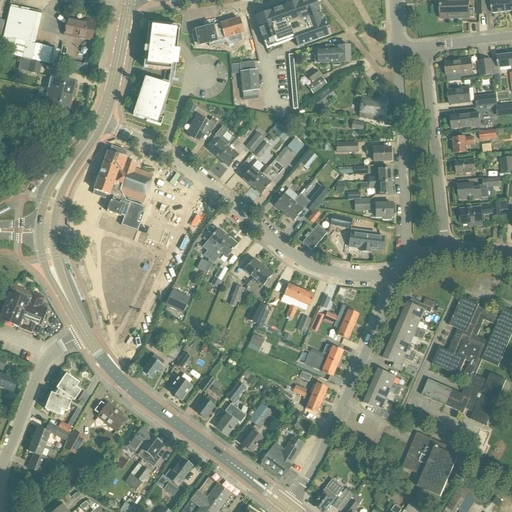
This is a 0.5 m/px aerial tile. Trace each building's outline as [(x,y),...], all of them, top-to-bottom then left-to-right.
[(257,17),(255,17),(266,49),(268,49),(274,47),(295,39),(298,47),(327,37),(324,29),(323,24),(322,22),(318,13),(319,13),(316,5),(314,0),(306,0),(299,3),(299,2),(291,5),(285,7),(284,7),(284,8),(271,13),(270,12),(263,15),(257,17)] [(469,0),(459,0),(440,1),(441,19),(470,18),(469,0)] [(479,15),(486,15),(485,0),(477,0),(478,6),(479,6),(479,15)] [(499,0),(500,1),(491,2),(492,14),(506,13),(505,1),(504,0),(499,0)] [(0,53),(42,63),(42,62),(47,63),(50,49),(45,48),(45,47),(34,45),(41,15),(37,14),(10,8),(3,38),(0,49),(0,53)] [(85,23),(67,19),(64,36),(72,38),(72,37),(91,41),(96,21),(86,19),(85,23)] [(221,24),(224,35),(225,39),(227,44),(241,40),(240,34),(243,34),(239,19),(221,24)] [(176,52),(179,27),(149,23),(146,49),(154,50),(154,54),(146,53),(145,53),(143,68),(142,78),(145,79),(133,116),(146,120),(146,122),(160,126),(162,119),(157,118),(168,84),(170,71),(174,71),(175,71),(177,52),(176,52)] [(220,36),(224,35),(221,24),(213,27),(213,26),(195,31),(197,38),(193,39),(195,47),(209,44),(210,47),(217,45),(222,44),(220,36)] [(317,49),(314,49),(314,64),(318,64),(332,63),(332,66),(339,66),(339,63),(349,63),(349,47),(338,47),(338,48),(333,48),(333,47),(332,46),(327,46),(326,47),(326,48),(317,49)] [(274,54),(260,58),(262,66),(276,62),(274,54)] [(288,55),(293,110),(298,109),(293,55),(288,55)] [(498,69),(511,67),(511,65),(511,55),(497,57),(498,62),(492,62),(494,76),(499,76),(498,69)] [(460,60),(460,62),(446,63),(447,76),(462,75),(462,77),(473,75),(471,59),(460,60)] [(41,64),(29,61),(27,72),(39,75),(41,64)] [(87,74),(89,68),(57,61),(56,66),(87,74)] [(491,61),(479,62),(481,78),(493,76),(491,61)] [(258,69),(240,71),(242,91),(260,89),(258,69)] [(316,69),(307,76),(312,83),(308,86),(314,94),(328,84),(316,69)] [(51,77),(47,92),(71,97),(75,83),(51,77)] [(329,88),(313,100),(320,109),(336,97),(329,88)] [(469,90),(469,89),(448,91),(450,105),(471,103),(470,102),(474,101),(473,90),(469,90)] [(71,97),(47,92),(44,107),(68,112),(71,97)] [(496,96),(474,98),(475,107),(496,105),(496,96)] [(361,97),(359,118),(385,121),(387,100),(361,97)] [(17,114),(30,116),(32,105),(20,102),(17,114)] [(193,114),(197,107),(192,104),(188,111),(193,114)] [(511,104),(498,106),(499,117),(511,115),(511,104)] [(213,113),(213,114),(220,118),(223,111),(216,108),(215,109),(213,113)] [(238,109),(229,121),(233,124),(243,113),(238,109)] [(488,113),(490,124),(498,122),(496,112),(488,113)] [(469,128),(475,127),(480,126),(479,114),(467,115),(467,114),(459,115),(459,116),(451,117),(452,130),(469,128)] [(197,116),(187,133),(191,135),(189,137),(199,143),(205,130),(210,133),(208,138),(217,122),(211,119),(209,123),(197,116)] [(349,127),(352,128),(352,129),(362,131),(364,124),(350,122),(349,127)] [(289,134),(281,127),(276,133),(275,133),(284,140),(289,134)] [(480,132),(480,141),(497,139),(496,131),(480,132)] [(258,133),(246,147),(253,153),(264,139),(258,133)] [(465,138),(453,139),(455,154),(467,153),(466,146),(474,145),(473,138),(465,138)] [(219,160),(229,148),(219,140),(210,152),(219,160)] [(286,149),(295,157),(303,148),(294,140),(286,149)] [(260,147),(254,154),(259,159),(265,151),(269,146),(265,142),(260,147)] [(335,144),(335,155),(357,154),(357,144),(335,144)] [(239,156),(229,148),(219,160),(229,168),(239,156)] [(390,149),(373,149),(366,150),(366,155),(373,154),(373,162),(391,162),(390,149)] [(299,165),(306,171),(317,158),(310,153),(299,165)] [(99,177),(94,190),(107,195),(109,196),(110,195),(113,196),(111,202),(111,201),(107,212),(121,217),(126,205),(124,204),(126,199),(124,198),(124,195),(144,202),(153,176),(135,169),(137,165),(126,161),(126,160),(108,154),(107,154),(99,177)] [(511,155),(500,158),(502,172),(511,170),(511,155)] [(474,161),(456,163),(457,175),(475,173),(474,161)] [(251,187),(261,175),(252,167),(242,179),(251,187)] [(353,168),(353,176),(367,176),(367,168),(353,168)] [(369,178),(369,183),(391,183),(391,170),(379,170),(379,178),(369,178)] [(261,175),(251,187),(261,195),(271,183),(261,175)] [(487,192),(486,188),(501,187),(500,178),(483,180),(483,186),(473,187),(473,185),(458,186),(459,198),(461,198),(461,200),(467,200),(467,197),(474,197),(474,199),(482,199),(482,201),(489,200),(488,192),(487,192)] [(335,192),(342,193),(344,185),(337,183),(335,192)] [(391,183),(369,183),(369,189),(375,189),(375,196),(392,196),(391,183)] [(310,201),(305,207),(311,213),(327,193),(321,188),(319,190),(310,201)] [(284,214),(294,202),(284,194),(274,206),(284,214)] [(294,202),(284,214),(293,222),(303,210),(294,202)] [(336,212),(336,202),(324,202),(324,212),(336,212)] [(484,220),(484,216),(493,215),(494,216),(501,215),(499,202),(492,203),(493,207),(461,210),(462,225),(475,223),(475,225),(482,224),(482,220),(484,220)] [(376,218),(383,217),(383,220),(391,220),(391,217),(392,217),(392,204),(376,205),(376,218)] [(316,212),(308,220),(312,224),(320,215),(316,212)] [(329,226),(349,231),(351,220),(331,216),(329,226)] [(171,233),(165,230),(152,226),(147,239),(160,244),(166,246),(171,233)] [(217,249),(227,237),(218,229),(208,241),(217,249)] [(384,237),(367,235),(360,234),(359,248),(365,248),(365,249),(382,251),(384,237)] [(217,249),(215,252),(211,257),(214,259),(218,254),(220,252),(227,257),(237,245),(227,237),(217,249)] [(202,238),(196,244),(200,248),(206,242),(202,238)] [(189,257),(195,261),(201,252),(195,249),(189,257)] [(253,279),(263,267),(253,259),(243,271),(253,279)] [(218,289),(222,282),(228,269),(221,265),(215,277),(211,285),(218,289)] [(263,267),(253,279),(262,287),(272,275),(263,267)] [(296,301),(301,290),(288,284),(283,295),(296,301)] [(245,289),(242,288),(236,286),(229,305),(235,307),(237,301),(240,303),(245,289)] [(0,318),(0,320),(19,328),(30,332),(34,323),(41,326),(43,320),(46,320),(48,316),(46,314),(47,309),(41,307),(44,298),(31,293),(31,294),(13,287),(10,295),(9,294),(8,298),(2,296),(0,302),(0,307),(4,309),(0,318)] [(173,290),(166,304),(183,313),(190,298),(173,290)] [(301,290),(296,301),(309,306),(314,295),(301,290)] [(319,307),(325,309),(326,309),(330,298),(324,295),(319,307)] [(511,311),(503,308),(504,309),(500,317),(478,307),(479,305),(461,297),(461,298),(462,298),(450,325),(449,325),(449,326),(457,329),(448,352),(440,348),(439,347),(432,365),(433,364),(458,375),(458,376),(458,377),(466,359),(465,358),(465,359),(457,356),(463,342),(481,350),(474,364),(470,362),(464,376),(469,378),(465,387),(462,386),(460,390),(464,392),(462,395),(452,390),(428,380),(422,396),(445,407),(446,406),(462,413),(461,414),(463,414),(465,409),(474,413),(471,420),(487,427),(488,425),(487,425),(494,409),(495,409),(490,406),(494,397),(499,399),(500,398),(499,397),(506,381),(507,382),(507,381),(491,374),(487,381),(475,376),(482,360),(499,368),(499,367),(498,367),(511,334),(511,311)] [(405,309),(403,314),(420,321),(425,311),(430,313),(432,309),(412,300),(409,303),(408,302),(407,304),(405,306),(405,309)] [(255,301),(246,321),(256,325),(264,305),(263,304),(257,302),(255,301)] [(290,305),(288,310),(294,313),(297,308),(290,305)] [(262,330),(271,308),(267,306),(257,328),(262,330)] [(294,313),(288,310),(285,316),(292,319),(294,313)] [(348,310),(342,323),(353,328),(359,315),(348,310)] [(52,318),(55,321),(47,326),(50,331),(64,323),(58,314),(52,318)] [(399,323),(398,325),(415,332),(420,321),(403,314),(401,318),(398,320),(399,323)] [(303,316),(297,330),(305,333),(311,320),(303,316)] [(353,328),(342,323),(337,336),(348,341),(353,328)] [(270,324),(268,328),(282,334),(284,329),(270,324)] [(395,331),(393,336),(411,344),(415,332),(398,325),(397,326),(395,328),(395,331)] [(253,334),(249,343),(260,348),(264,339),(253,334)] [(389,346),(388,347),(406,355),(411,344),(393,336),(391,341),(389,343),(389,346)] [(182,351),(184,352),(175,366),(181,371),(192,357),(194,358),(197,354),(186,346),(182,351)] [(168,357),(173,351),(168,347),(163,353),(168,357)] [(326,360),(338,364),(343,352),(332,347),(326,360)] [(386,353),(383,359),(401,366),(406,355),(388,347),(388,348),(386,350),(386,353)] [(174,349),(173,351),(168,357),(173,360),(179,352),(174,349)] [(311,349),(310,353),(321,358),(322,354),(317,352),(311,349)] [(152,358),(151,358),(141,371),(143,372),(143,374),(145,376),(147,376),(152,379),(157,371),(159,372),(163,367),(161,366),(164,362),(154,355),(152,358)] [(338,364),(326,360),(321,373),(332,377),(338,364)] [(374,380),(374,381),(391,389),(396,377),(379,370),(376,375),(374,377),(374,380)] [(0,387),(12,393),(17,381),(0,374),(0,375),(0,387)] [(55,392),(71,401),(71,400),(74,401),(80,392),(75,389),(78,384),(66,375),(60,383),(62,385),(59,389),(57,388),(56,389),(57,389),(55,392)] [(178,377),(168,391),(175,396),(174,397),(178,401),(179,399),(181,401),(191,386),(188,384),(191,380),(184,375),(181,379),(178,377)] [(251,376),(247,380),(246,382),(252,387),(258,380),(251,375),(251,376)] [(208,376),(199,389),(206,394),(216,382),(208,376)] [(371,388),(369,392),(386,400),(391,389),(374,381),(373,382),(371,384),(371,388)] [(238,382),(226,399),(233,404),(246,388),(238,382)] [(316,384),(311,396),(322,401),(327,388),(316,384)] [(295,386),(294,389),(305,394),(307,391),(301,389),(295,386)] [(275,392),(288,403),(292,397),(279,387),(275,392)] [(294,389),(293,393),(298,395),(304,397),(305,394),(294,389)] [(71,401),(55,392),(53,395),(51,394),(50,396),(53,397),(51,401),(48,400),(45,410),(59,415),(61,410),(67,413),(71,402),(71,401)] [(382,411),(386,400),(369,392),(367,397),(365,399),(365,402),(364,403),(382,411)] [(206,400),(204,399),(195,411),(205,419),(214,407),(213,406),(216,401),(209,396),(206,400)] [(316,414),(322,401),(311,396),(305,409),(316,414)] [(94,411),(100,415),(98,418),(116,432),(125,420),(118,415),(120,413),(108,404),(106,406),(101,402),(94,411)] [(225,412),(227,414),(226,415),(216,428),(227,436),(237,423),(231,419),(232,417),(240,423),(245,417),(230,405),(225,412)] [(262,405),(250,421),(254,424),(259,428),(260,428),(272,412),(262,405)] [(67,426),(71,428),(81,410),(77,408),(67,426)] [(309,421),(301,416),(298,421),(306,427),(309,421)] [(58,428),(68,434),(71,428),(67,426),(61,422),(58,428)] [(33,440),(46,445),(50,433),(37,428),(33,440)] [(68,434),(58,428),(54,435),(65,442),(69,435),(68,434)] [(142,429),(136,436),(134,435),(126,447),(154,468),(159,460),(156,457),(164,446),(142,429)] [(249,450),(252,452),(262,438),(253,432),(250,430),(249,430),(250,431),(244,438),(244,437),(243,439),(245,441),(242,445),(245,447),(244,449),(248,452),(249,450)] [(75,456),(86,437),(74,431),(64,449),(75,456)] [(109,442),(112,437),(106,432),(102,437),(105,439),(104,441),(107,443),(108,442),(109,442)] [(419,435),(410,455),(408,454),(402,468),(422,476),(418,487),(441,497),(458,457),(449,453),(451,448),(417,433),(417,434),(419,435)] [(274,445),(261,462),(266,465),(282,478),(289,469),(291,467),(291,466),(303,444),(292,438),(284,451),(277,445),(274,445)] [(49,460),(41,457),(46,445),(33,440),(28,452),(33,454),(28,469),(44,475),(49,460)] [(164,477),(167,479),(177,487),(192,467),(182,459),(173,471),(170,469),(164,477)] [(142,483),(150,472),(143,467),(135,477),(142,483)] [(217,511),(230,495),(207,478),(190,501),(182,511),(217,511)] [(333,481),(327,488),(326,488),(323,492),(322,493),(321,491),(316,497),(318,498),(313,504),(314,506),(320,511),(326,511),(335,501),(338,497),(337,497),(343,489),(333,481)] [(166,483),(162,488),(172,495),(176,490),(166,483)] [(332,507),(338,511),(341,511),(354,496),(346,489),(332,507)] [(78,492),(72,497),(75,500),(81,496),(78,492)] [(475,493),(472,497),(477,502),(481,497),(475,493)] [(466,501),(456,494),(443,511),(455,511),(457,510),(459,511),(466,501)] [(430,511),(414,499),(405,511),(406,511),(430,511)] [(495,499),(486,511),(495,511),(502,503),(495,499)] [(354,511),(359,505),(353,500),(350,504),(344,511),(354,511)] [(85,502),(80,506),(82,510),(88,505),(85,502)] [(125,503),(121,510),(123,511),(134,511),(136,510),(125,503)]
